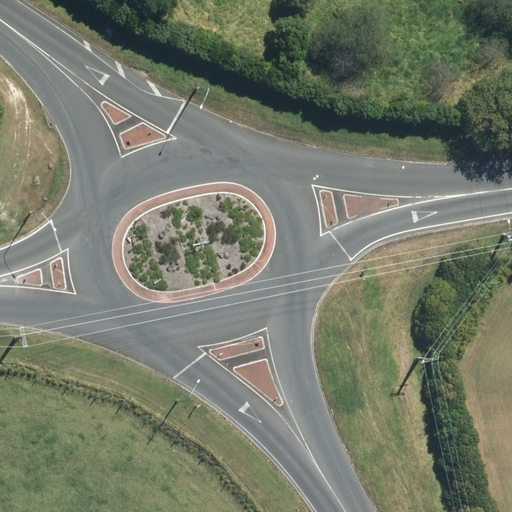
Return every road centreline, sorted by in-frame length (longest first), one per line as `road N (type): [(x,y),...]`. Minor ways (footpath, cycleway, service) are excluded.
road 1 (tertiary): [(0,18),(244,161)]
road 2 (tertiary): [(328,483),(136,321)]
road 3 (tertiary): [(255,164),(491,191)]
road 4 (tertiary): [(491,191),(379,227),(298,271)]
road 5 (tertiary): [(102,199),(81,117),(0,24)]
road 6 (tertiary): [(291,283),(297,371),(328,483)]
road 7 (tertiary): [(291,283),(267,305),(214,327),(173,330),(136,321)]
road 8 (tertiary): [(102,199),(157,166),(244,161)]
road 9 (tertiary): [(129,319),(0,302)]
road 10 (tertiary): [(255,164),(294,204),(303,245),(298,271)]
